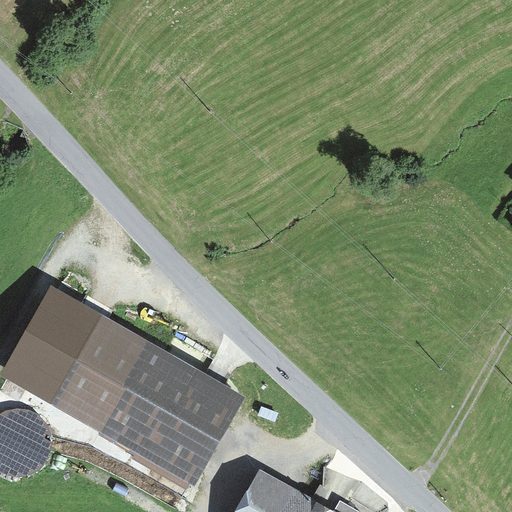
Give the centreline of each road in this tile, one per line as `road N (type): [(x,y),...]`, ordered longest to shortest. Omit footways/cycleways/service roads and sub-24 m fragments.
road 1 (tertiary): [(0,77),(202,296),(433,511)]
road 2 (track): [(412,492),(511,328)]
